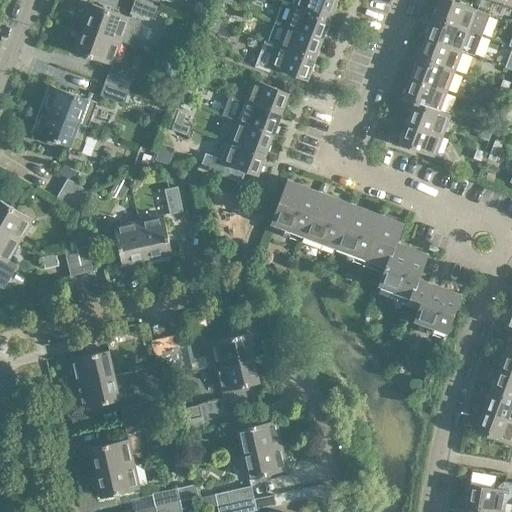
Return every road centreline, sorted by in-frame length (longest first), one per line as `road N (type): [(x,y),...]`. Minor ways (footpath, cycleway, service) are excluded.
road 1 (unclassified): [(508,229),(377,177),(351,156),(402,0)]
road 2 (unclassified): [(426,511),(444,425),(508,229)]
road 3 (unclassified): [(0,349),(30,329),(177,301)]
road 4 (unclassified): [(336,511),(332,458),(279,337)]
road 5 (unclassified): [(39,511),(0,373)]
